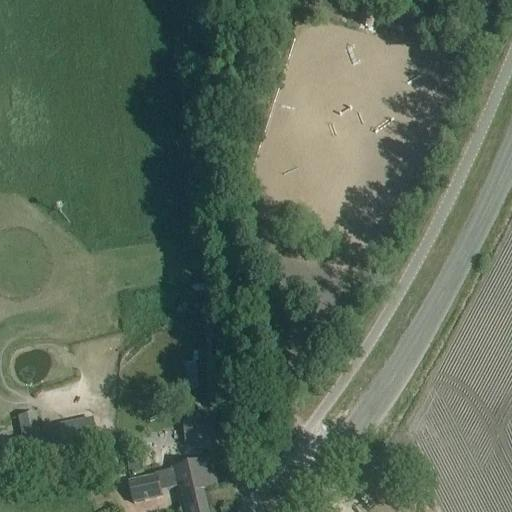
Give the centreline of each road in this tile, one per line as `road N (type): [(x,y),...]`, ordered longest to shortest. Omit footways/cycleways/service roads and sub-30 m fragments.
road 1 (track): [(247,511),(226,440),(202,0)]
road 2 (tertiary): [(282,511),(388,382),(511,147)]
